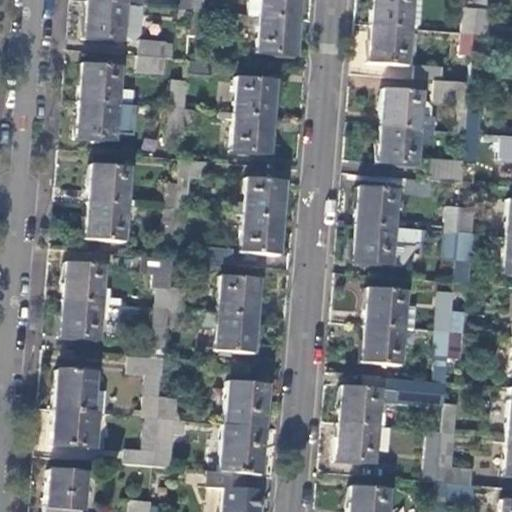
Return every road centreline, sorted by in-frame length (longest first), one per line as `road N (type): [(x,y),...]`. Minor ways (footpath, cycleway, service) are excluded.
road 1 (residential): [(331,0),(288,511)]
road 2 (residential): [(0,400),(32,0)]
